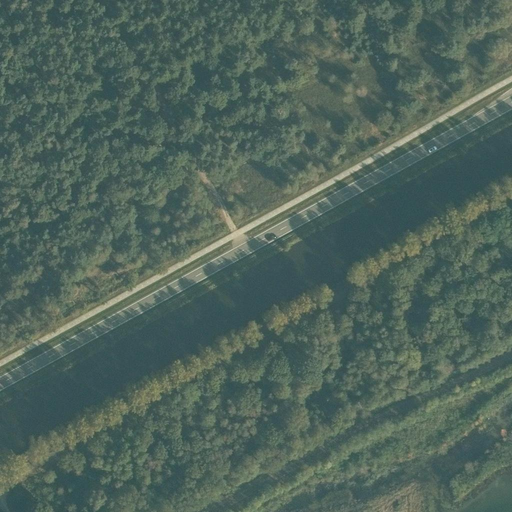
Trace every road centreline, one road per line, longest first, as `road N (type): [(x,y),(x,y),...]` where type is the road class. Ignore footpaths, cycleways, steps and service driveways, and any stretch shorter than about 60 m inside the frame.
road 1 (secondary): [(0,387),(511,103)]
road 2 (unclassified): [(0,480),(511,200)]
road 3 (track): [(511,354),(377,417),(209,511)]
